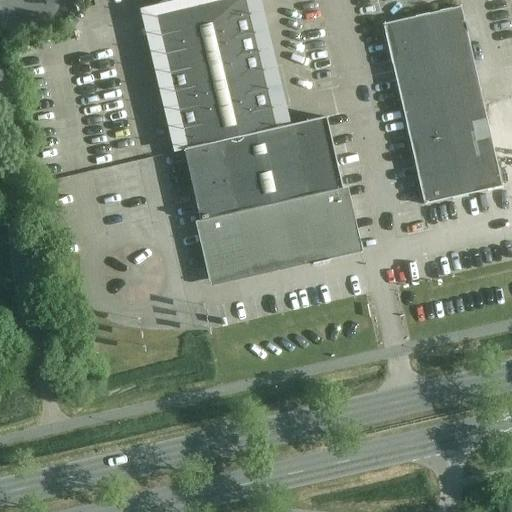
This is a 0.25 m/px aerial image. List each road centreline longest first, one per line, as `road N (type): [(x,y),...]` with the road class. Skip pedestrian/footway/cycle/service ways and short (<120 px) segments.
road 1 (tertiary): [(511,375),(0,493)]
road 2 (tertiary): [(126,511),(511,422)]
road 3 (unknown): [(396,258),(122,318),(97,303),(77,243)]
road 4 (unknown): [(182,308),(148,165)]
